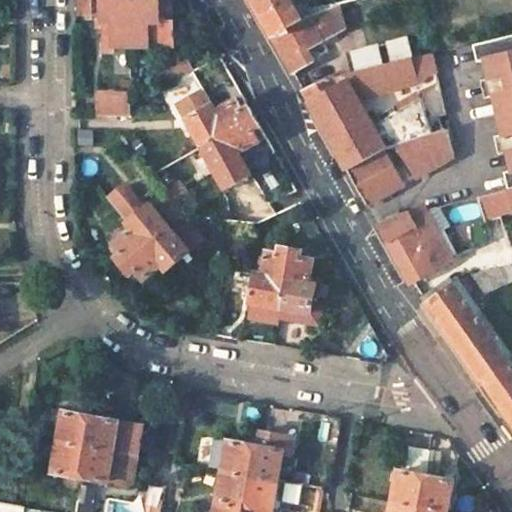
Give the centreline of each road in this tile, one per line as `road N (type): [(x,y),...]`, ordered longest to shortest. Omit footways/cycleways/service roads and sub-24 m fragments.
road 1 (unclassified): [(44,97),(46,210),(57,262),(87,306),(137,347),(372,395),(423,392),(440,378)]
road 2 (unclassified): [(227,0),(401,325),(440,378)]
road 3 (unknown): [(373,220),(469,182),(472,161),(452,66)]
road 4 (unclassified): [(440,378),(508,477)]
